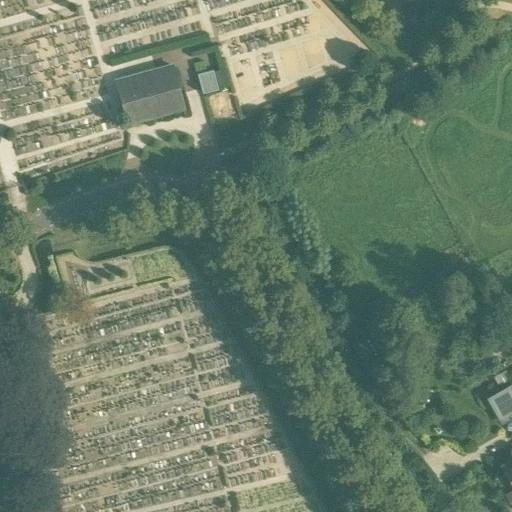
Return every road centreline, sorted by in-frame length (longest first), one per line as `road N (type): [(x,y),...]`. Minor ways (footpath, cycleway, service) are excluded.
road 1 (tertiary): [(387,511),(241,245),(199,199),(134,189),(34,225),(0,246)]
road 2 (track): [(201,174),(238,173),(268,194),(365,378),(402,433),(432,459)]
